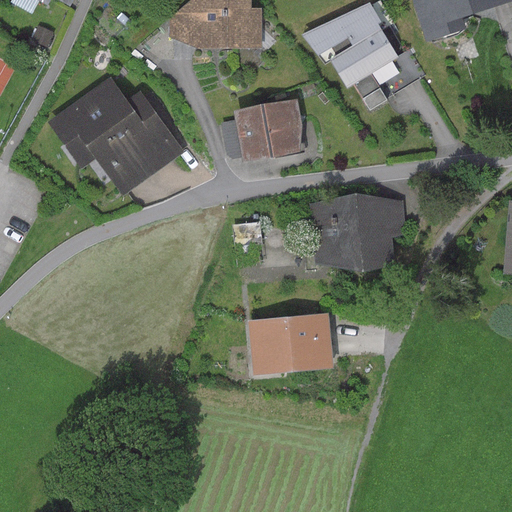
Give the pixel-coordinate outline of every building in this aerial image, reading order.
[(13,0),(12,3),(33,14),(40,2),(50,8),(54,0),(13,0)] [(189,0),(168,18),(169,39),(196,49),(260,49),(260,9),(249,8),(249,0),(189,0)] [(408,0),(423,43),(464,30),(460,18),(510,2),(509,0),(408,0)] [(367,3),(299,36),(315,57),(328,49),(332,56),(325,60),(342,89),(351,85),(366,112),(385,101),(368,73),(394,57),(379,29),(391,23),(378,1),(368,6),(367,3)] [(55,33),(39,26),(32,41),(49,48),(55,33)] [(107,78),(44,123),(77,169),(91,159),(119,198),(182,153),(138,92),(124,102),(107,78)] [(293,101),(231,112),(232,118),(219,120),(225,157),(238,154),(239,163),(302,152),(293,101)] [(352,193),(308,205),(313,265),(359,274),(392,266),(389,237),(404,234),(400,202),(352,193)] [(511,201),(505,201),(499,273),(511,274),(511,201)] [(257,223),(231,226),(235,267),(262,264),(257,223)] [(325,314),(245,321),(250,376),(330,368),(325,314)]
